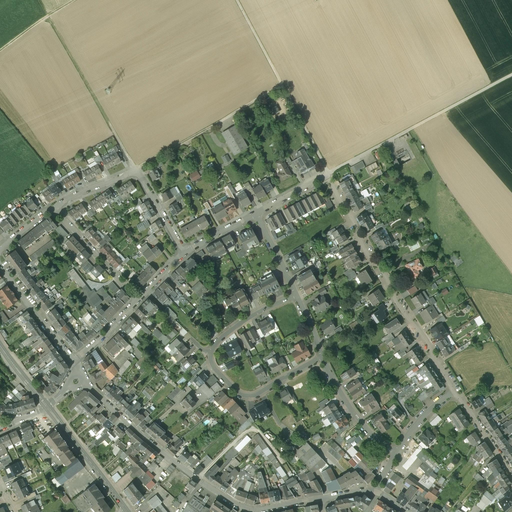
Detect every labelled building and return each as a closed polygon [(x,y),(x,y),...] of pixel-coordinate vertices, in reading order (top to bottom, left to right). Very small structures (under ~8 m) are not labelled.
[(248,147),(235,126),(222,133),(234,155),(248,147)] [(312,165),(304,150),(302,150),(296,153),(296,154),(298,158),(294,160),(301,172),(303,172),(308,169),(309,168),(309,167),(312,165)] [(117,154),(109,158),(114,165),(121,161),(117,154)] [(228,154),(222,157),(225,163),(231,161),(228,154)] [(99,162),(96,157),(94,159),(97,165),(100,169),(102,167),(99,162)] [(109,158),(103,162),(107,169),(114,165),(109,158)] [(292,176),(285,163),(282,159),(275,163),(280,172),(282,175),(279,177),(279,176),(278,176),(281,182),(292,176)] [(362,162),(351,168),(353,172),(365,167),(362,162)] [(366,167),(368,172),(379,167),(376,162),(366,167)] [(97,165),(90,169),(95,176),(102,172),(100,169),(97,165)] [(156,168),(151,171),(152,173),(150,174),(153,181),(160,177),(156,168)] [(90,169),(83,173),(88,181),(95,176),(90,169)] [(193,181),(201,177),(198,170),(190,175),(193,181)] [(76,173),(69,177),(73,184),(81,180),(76,173)] [(353,176),(339,184),(343,191),(355,185),(357,184),(353,176)] [(69,177),(62,181),(66,189),(73,184),(69,177)] [(267,179),(264,181),(259,184),(260,185),(265,194),(273,189),(270,184),(268,179),(267,179)] [(130,181),(123,186),(128,193),(135,189),(130,181)] [(56,184),(49,189),(55,197),(61,192),(56,184)] [(250,185),(245,188),(250,196),(254,193),(252,190),(253,190),(250,185)] [(260,185),(256,187),(257,187),(253,190),(252,190),(254,193),(258,200),(266,195),(265,194),(260,185)] [(355,185),(343,191),(346,196),(355,191),(356,191),(358,190),(355,185)] [(123,186),(117,190),(122,198),(128,193),(123,186)] [(373,186),(363,191),(365,194),(367,197),(371,195),(369,189),(374,187),(373,186)] [(173,188),(161,195),(165,202),(174,196),(176,195),(175,192),(176,192),(173,188)] [(49,189),(43,194),(48,202),(55,197),(49,189)] [(109,190),(102,194),(107,202),(114,197),(109,190)] [(230,190),(226,192),(230,199),(230,198),(231,200),(234,198),(232,194),(230,190)] [(244,191),(240,193),(239,192),(236,194),(243,207),(251,203),(247,197),(244,191)] [(355,191),(346,196),(351,206),(359,201),(367,197),(365,194),(362,196),(362,197),(358,199),(356,193),(355,191)] [(319,193),(313,196),(318,206),(324,203),(319,193)] [(102,194),(95,199),(100,206),(107,202),(102,194)] [(318,206),(313,196),(308,199),(313,209),(318,206)] [(231,200),(230,198),(230,199),(228,200),(227,201),(222,204),(228,214),(236,209),(231,200)] [(32,199),(27,202),(27,203),(23,207),(22,206),(18,210),(17,209),(12,213),(13,213),(8,217),(8,218),(4,221),(0,223),(0,226),(5,232),(9,228),(10,229),(15,225),(15,224),(19,221),(19,220),(23,217),(28,214),(29,214),(34,211),(33,210),(38,206),(37,206),(33,201),(32,199)] [(95,199),(89,204),(92,209),(94,211),(100,206),(95,199)] [(313,209),(308,199),(302,202),(307,212),(313,209)] [(148,201),(140,205),(144,212),(152,208),(148,201)] [(359,201),(351,206),(354,212),(363,207),(361,203),(359,201)] [(302,202),(296,205),(301,215),(307,212),(302,202)] [(175,203),(168,207),(173,216),(180,212),(175,203)] [(87,211),(82,204),(75,208),(80,215),(87,211)] [(222,204),(217,207),(217,206),(211,209),(217,221),(222,219),(221,218),(228,214),(222,204)] [(301,215),(296,205),(291,208),(296,218),(301,215)] [(75,208),(68,213),(73,220),(80,215),(75,208)] [(144,212),(141,214),(145,221),(147,220),(156,215),(152,208),(144,212)] [(296,218),(291,208),(285,212),(290,221),(296,218)] [(366,213),(357,218),(361,225),(372,219),(373,219),(372,215),(368,217),(366,213)] [(279,214),(274,217),(279,227),(285,224),(279,214)] [(204,216),(196,221),(200,230),(209,225),(204,216)] [(50,217),(40,224),(47,233),(57,226),(50,217)] [(274,217),(268,220),(273,230),(279,227),(274,217)] [(372,219),(361,225),(365,232),(373,228),(371,224),(374,222),(372,219)] [(159,220),(151,225),(155,232),(163,227),(159,220)] [(196,221),(180,230),(185,238),(200,230),(196,221)] [(47,233),(40,224),(29,233),(36,242),(47,233)] [(68,235),(61,225),(56,228),(64,238),(68,235)] [(88,230),(84,234),(90,240),(96,234),(91,228),(88,230)] [(336,231),(332,233),(332,234),(335,239),(336,238),(344,234),(341,228),(336,231)] [(251,229),(245,232),(246,233),(244,234),(244,233),(238,236),(243,245),(245,250),(245,249),(259,242),(257,238),(254,233),(251,229)] [(381,230),(371,236),(375,243),(376,243),(385,238),(381,230)] [(36,242),(29,233),(18,242),(24,251),(36,242)] [(96,234),(90,240),(95,246),(98,243),(102,240),(96,234)] [(344,234),(336,238),(339,245),(348,240),(344,234)] [(107,235),(102,240),(98,243),(100,245),(109,237),(107,235)] [(230,235),(220,240),(225,250),(235,245),(230,235)] [(84,249),(72,236),(64,243),(76,256),(84,249)] [(109,237),(100,245),(102,247),(106,244),(106,245),(111,240),(109,237)] [(385,238),(376,243),(380,250),(390,245),(392,244),(392,243),(390,240),(389,240),(387,237),(385,238)] [(32,262),(56,244),(53,240),(29,258),(32,262)] [(220,240),(206,248),(212,260),(227,253),(225,250),(220,240)] [(412,251),(420,246),(417,242),(410,246),(412,251)] [(102,247),(99,250),(105,257),(111,250),(106,245),(106,244),(102,247)] [(348,248),(345,250),(344,249),(339,251),(339,252),(336,254),(339,259),(354,251),(353,249),(353,248),(351,244),(347,247),(348,248)] [(151,250),(147,245),(142,248),(139,251),(149,263),(162,253),(156,246),(151,250)] [(84,249),(76,256),(83,263),(86,260),(91,256),(84,249)] [(117,256),(111,250),(105,257),(110,263),(117,256)] [(242,250),(236,253),(239,259),(245,256),(244,255),(242,250)] [(26,267),(14,251),(5,258),(17,274),(24,269),(26,267)] [(202,251),(194,255),(197,260),(205,255),(202,251)] [(298,251),(294,253),(288,257),(291,263),(302,257),(298,251)] [(354,251),(342,258),(343,260),(344,260),(346,263),(357,257),(354,251)] [(117,256),(110,263),(116,269),(122,263),(117,256)] [(346,263),(345,264),(348,270),(351,269),(361,263),(361,262),(360,260),(358,256),(357,257),(346,263)] [(194,261),(191,257),(185,263),(188,266),(186,267),(191,272),(194,275),(199,269),(199,268),(195,264),(196,264),(194,261)] [(303,257),(291,263),(295,270),(299,268),(300,269),(304,267),(303,266),(307,263),(303,257)] [(418,259),(406,266),(412,279),(418,276),(416,271),(422,268),(418,259)] [(86,260),(83,263),(79,266),(82,269),(89,263),(86,260)] [(319,260),(314,263),(316,266),(317,269),(322,266),(319,260)] [(209,261),(202,265),(205,270),(212,266),(209,261)] [(89,263),(82,269),(87,274),(90,271),(89,271),(93,267),(89,263)] [(93,267),(89,271),(90,271),(96,278),(104,271),(97,263),(93,267)] [(150,266),(144,271),(150,277),(156,272),(150,266)] [(186,267),(184,270),(181,266),(175,272),(183,280),(191,272),(186,267)] [(429,269),(434,278),(440,275),(435,266),(429,269)] [(24,269),(17,274),(22,280),(31,273),(29,271),(27,273),(24,269)] [(270,270),(264,273),(265,275),(259,278),(261,282),(273,275),(270,270)] [(309,270),(297,277),(304,287),(316,281),(312,274),(309,270)] [(366,270),(362,273),(359,275),(362,281),(360,282),(363,286),(364,286),(372,280),(371,278),(368,273),(366,270)] [(144,271),(139,277),(145,283),(150,277),(144,271)] [(352,271),(346,275),(349,281),(356,277),(352,271)] [(175,272),(170,277),(179,288),(182,285),(181,284),(184,281),(183,280),(175,272)] [(31,273),(22,280),(25,284),(32,279),(30,278),(33,276),(31,273)] [(238,273),(226,279),(229,286),(233,282),(241,278),(238,273)] [(261,282),(259,283),(260,285),(264,293),(266,295),(279,288),(273,275),(261,282)] [(85,285),(79,277),(74,280),(81,289),(85,285)] [(139,277),(133,283),(139,289),(145,283),(139,277)] [(25,284),(29,291),(36,286),(32,279),(25,284)] [(304,287),(303,288),(307,294),(319,287),(316,281),(304,287)] [(165,282),(159,288),(166,296),(169,293),(174,298),(177,295),(174,291),(172,290),(173,289),(165,282)] [(200,282),(192,290),(200,298),(208,291),(200,282)] [(119,292),(111,283),(107,287),(115,296),(119,292)] [(36,286),(29,291),(34,297),(44,290),(41,287),(41,286),(39,284),(36,286)] [(102,302),(93,290),(90,292),(85,285),(81,289),(95,307),(102,302)] [(260,285),(256,288),(255,287),(250,289),(252,294),(255,298),(259,296),(260,296),(263,295),(263,294),(264,293),(260,285)] [(7,286),(0,290),(0,297),(5,303),(4,304),(7,308),(18,301),(7,286)] [(324,287),(318,291),(321,296),(327,293),(324,287)] [(44,290),(34,297),(37,301),(45,296),(50,292),(47,288),(44,290)] [(166,296),(159,288),(152,295),(161,304),(168,298),(166,296)] [(242,289),(233,294),(234,296),(241,308),(250,303),(247,298),(242,289)] [(378,290),(367,297),(373,306),(384,299),(378,290)] [(116,298),(115,300),(113,298),(111,300),(107,296),(103,300),(109,308),(108,309),(113,316),(129,299),(121,291),(119,292),(115,296),(114,297),(116,298)] [(424,291),(411,299),(417,308),(426,302),(424,300),(428,297),(424,291)] [(187,292),(182,296),(186,300),(189,298),(188,298),(190,296),(187,292)] [(46,298),(45,296),(37,301),(40,306),(48,300),(46,298)] [(234,296),(231,297),(224,301),(226,305),(224,306),(226,311),(231,308),(231,309),(233,308),(235,312),(241,309),(241,308),(234,296)] [(320,298),(315,300),(316,301),(313,303),(313,304),(314,306),(313,307),(312,309),(313,309),(314,310),(316,309),(317,311),(319,312),(320,311),(321,309),(325,307),(327,307),(328,306),(328,305),(324,297),(322,297),(320,298)] [(433,297),(428,300),(431,306),(432,306),(436,303),(433,297)] [(360,305),(357,299),(348,305),(351,310),(355,307),(355,308),(360,305)] [(49,303),(48,300),(40,306),(45,311),(52,306),(49,303)] [(156,308),(148,300),(141,306),(148,312),(151,308),(154,310),(156,308)] [(141,306),(134,313),(141,320),(148,313),(148,312),(141,306)] [(431,306),(420,313),(427,323),(436,317),(438,315),(432,306),(431,306)] [(95,307),(88,314),(89,315),(91,317),(92,315),(96,311),(95,311),(96,310),(95,307)] [(175,314),(168,307),(164,311),(172,318),(175,314)] [(54,308),(47,314),(52,322),(60,317),(56,311),(54,308)] [(108,309),(104,314),(98,308),(96,310),(95,311),(96,311),(99,314),(101,316),(107,322),(113,316),(108,309)] [(379,310),(372,314),(375,319),(374,320),(377,324),(383,320),(383,321),(384,320),(386,318),(380,309),(379,310)] [(2,311),(0,312),(0,317),(4,323),(8,321),(9,320),(2,311)] [(27,311),(17,318),(17,319),(23,326),(25,324),(32,319),(27,311)] [(163,321),(155,314),(152,316),(160,324),(163,321)] [(9,320),(8,321),(10,324),(17,319),(17,318),(15,315),(9,320)] [(478,326),(484,323),(481,315),(475,318),(478,326)] [(69,321),(73,325),(77,320),(73,316),(69,321)] [(101,316),(95,322),(101,328),(107,322),(101,316)] [(437,320),(439,324),(442,323),(446,320),(443,316),(437,320)] [(60,317),(52,322),(59,331),(64,325),(65,324),(60,317)] [(137,324),(130,317),(125,323),(132,330),(137,324)] [(95,322),(91,318),(89,320),(93,324),(91,326),(96,333),(101,328),(95,322)] [(32,319),(25,324),(30,331),(37,326),(32,319)] [(270,323),(268,319),(263,321),(268,331),(273,329),(274,329),(270,323)] [(394,320),(390,322),(390,323),(384,327),(389,334),(391,333),(401,326),(396,319),(394,320)] [(263,321),(258,324),(260,329),(263,334),(268,331),(263,321)] [(329,321),(321,326),(324,332),(325,334),(326,334),(335,328),(332,324),(331,324),(329,321)] [(132,330),(125,323),(120,328),(127,335),(132,330)] [(439,324),(436,326),(433,328),(434,328),(430,331),(438,342),(445,338),(449,335),(448,334),(447,335),(444,330),(446,330),(442,323),(439,324)] [(149,331),(141,324),(139,326),(147,333),(149,331)] [(59,331),(58,332),(70,344),(74,341),(72,339),(75,336),(74,336),(73,333),(64,325),(59,331)] [(37,326),(30,331),(33,336),(31,337),(34,340),(36,339),(43,333),(37,326)] [(163,343),(167,346),(177,331),(172,328),(163,343)] [(162,335),(156,329),(152,333),(158,339),(162,335)] [(249,331),(249,332),(246,333),(251,343),(257,339),(258,339),(255,334),(252,330),(252,329),(251,329),(250,329),(249,330),(249,331)] [(260,329),(256,331),(260,338),(264,336),(263,334),(260,329)] [(404,331),(398,336),(401,342),(408,337),(404,331)] [(43,333),(36,339),(37,341),(38,342),(37,342),(34,344),(32,345),(34,348),(47,339),(43,333)] [(246,333),(240,337),(247,349),(247,350),(248,350),(253,347),(251,343),(246,333)] [(389,334),(382,339),(384,342),(388,339),(390,337),(393,336),(391,333),(389,334)] [(127,343),(118,334),(114,338),(122,347),(124,349),(127,351),(131,347),(127,342),(127,343)] [(78,341),(75,336),(72,339),(74,341),(70,344),(76,351),(83,345),(80,340),(78,341)] [(82,338),(80,340),(83,345),(88,341),(85,336),(82,338)] [(401,342),(397,344),(401,350),(406,347),(412,343),(408,337),(401,342)] [(28,338),(22,343),(25,347),(26,346),(30,343),(31,342),(28,338)] [(114,338),(103,348),(112,357),(122,347),(114,338)] [(135,338),(131,341),(136,346),(140,343),(135,338)] [(438,342),(436,343),(441,350),(449,345),(450,344),(445,338),(438,342)] [(47,339),(34,348),(36,351),(41,347),(41,346),(43,347),(44,349),(51,344),(47,339)] [(172,355),(183,345),(180,342),(177,339),(168,347),(171,351),(169,352),(172,355)] [(233,342),(226,346),(227,347),(225,348),(229,357),(233,355),(234,356),(238,354),(237,352),(241,350),(236,342),(234,343),(233,342)] [(301,342),(295,346),(295,347),(296,346),(298,349),(297,351),(292,354),(295,360),(296,362),(304,358),(304,357),(308,355),(309,355),(310,355),(305,347),(304,347),(301,342)] [(51,344),(44,349),(45,351),(46,352),(44,353),(41,355),(43,358),(45,357),(55,349),(51,344)] [(449,345),(441,350),(446,357),(458,349),(456,344),(450,348),(449,345)] [(183,345),(172,355),(178,361),(182,357),(189,351),(183,345)] [(415,348),(408,353),(412,358),(419,354),(415,348)] [(55,349),(45,357),(47,360),(50,358),(51,358),(52,359),(50,360),(51,361),(53,360),(59,355),(55,349)] [(103,362),(95,350),(91,353),(97,362),(96,363),(98,365),(103,362)] [(292,354),(290,355),(288,355),(287,356),(290,362),(290,363),(295,360),(292,354)] [(419,354),(412,358),(416,364),(423,359),(419,354)] [(59,355),(53,360),(55,362),(54,364),(51,366),(53,368),(55,366),(63,361),(59,355)] [(95,367),(89,355),(83,361),(82,363),(83,363),(87,371),(95,367)] [(143,355),(138,362),(145,368),(151,362),(143,355)] [(279,360),(277,356),(271,359),(273,363),(269,365),(273,373),(286,366),(285,365),(282,358),(279,360)] [(287,356),(282,358),(285,365),(290,362),(287,356)] [(188,360),(183,365),(187,370),(196,361),(192,357),(188,360)] [(121,376),(131,364),(127,360),(118,372),(121,376)] [(39,361),(35,364),(38,369),(43,366),(41,363),(39,361)] [(60,375),(64,378),(68,370),(68,367),(63,361),(55,366),(59,371),(58,372),(59,373),(59,372),(60,374),(60,375)] [(232,361),(225,365),(228,370),(235,367),(232,361)] [(112,364),(107,368),(103,362),(98,365),(97,365),(103,373),(104,373),(106,376),(109,379),(110,381),(114,376),(118,372),(115,368),(112,364)] [(428,364),(417,371),(418,374),(423,370),(425,374),(432,369),(428,364)] [(414,365),(406,370),(408,374),(412,370),(416,367),(414,365)] [(261,367),(253,371),(258,381),(266,377),(263,371),(261,367)] [(199,368),(192,374),(194,376),(201,370),(199,368)] [(352,368),(340,376),(344,381),(352,376),(356,374),(355,374),(352,368)] [(432,369),(425,374),(427,377),(424,380),(425,382),(436,375),(435,373),(434,373),(432,369)] [(57,379),(58,378),(50,374),(48,371),(45,374),(46,375),(49,379),(52,381),(59,385),(62,381),(57,379)] [(198,378),(194,381),(200,387),(209,378),(203,372),(198,378)] [(98,373),(95,374),(95,373),(90,375),(95,383),(103,379),(106,376),(104,373),(103,373),(99,375),(98,373)] [(196,375),(189,382),(191,384),(194,381),(198,378),(196,375)] [(436,375),(425,382),(427,384),(431,382),(433,385),(440,381),(437,377),(436,375)] [(355,381),(347,387),(351,392),(362,385),(358,379),(355,381)] [(59,385),(52,381),(49,385),(50,386),(55,393),(59,385)] [(123,381),(121,384),(117,388),(118,388),(115,391),(116,392),(115,393),(113,391),(107,397),(111,400),(117,394),(120,390),(125,386),(126,384),(123,381)] [(427,392),(425,393),(427,395),(428,396),(443,386),(440,381),(433,385),(435,388),(433,390),(432,389),(427,392)] [(217,383),(209,390),(204,384),(199,388),(209,398),(221,388),(217,383)] [(108,386),(107,385),(101,391),(107,397),(113,391),(108,386)] [(362,385),(351,392),(355,398),(362,394),(366,391),(365,391),(362,385)] [(50,386),(47,388),(46,387),(43,389),(49,397),(55,393),(50,386)] [(177,386),(168,396),(171,400),(181,390),(177,386)] [(152,395),(146,388),(144,390),(145,391),(144,393),(150,399),(151,397),(152,395)] [(286,389),(282,391),(282,392),(279,394),(284,402),(287,400),(288,402),(292,399),(289,394),(286,389)] [(117,394),(111,400),(116,405),(121,399),(119,396),(119,395),(121,395),(123,393),(120,390),(117,394)] [(33,399),(29,400),(28,395),(27,396),(21,391),(19,393),(23,397),(25,396),(26,401),(28,409),(36,407),(33,399)] [(83,391),(68,407),(71,412),(74,408),(77,412),(80,409),(84,412),(84,411),(88,408),(84,404),(89,400),(95,406),(98,403),(99,402),(89,393),(88,393),(85,391),(83,391)] [(25,396),(23,397),(19,393),(18,392),(15,396),(20,401),(22,400),(23,401),(19,402),(22,411),(28,409),(26,401),(25,396)] [(215,398),(214,399),(220,406),(228,398),(222,392),(215,398)] [(131,396),(120,409),(124,413),(130,406),(127,403),(129,403),(133,398),(134,399),(137,396),(134,393),(131,396)] [(121,399),(116,405),(120,409),(131,396),(129,394),(129,395),(125,399),(124,400),(122,398),(121,399)] [(188,396),(181,402),(184,404),(183,405),(188,411),(195,404),(191,399),(192,398),(189,395),(188,396)] [(371,395),(365,399),(366,401),(363,402),(364,404),(362,405),(363,406),(362,406),(362,408),(363,409),(365,408),(367,412),(371,409),(378,405),(371,395)] [(19,402),(14,396),(10,400),(14,404),(15,413),(16,413),(22,411),(19,402)] [(10,400),(7,397),(2,403),(5,406),(5,414),(12,414),(15,413),(14,404),(10,400)] [(228,398),(220,406),(224,410),(226,408),(228,410),(235,403),(231,399),(230,400),(228,398)] [(478,398),(470,403),(475,410),(483,405),(478,398)] [(327,399),(318,404),(320,407),(324,405),(329,402),(327,399)] [(262,402),(261,405),(257,407),(254,407),(254,409),(254,410),(258,417),(259,418),(262,417),(263,417),(264,416),(265,416),(266,415),(267,414),(269,412),(265,403),(262,402)] [(137,403),(132,408),(130,406),(124,413),(131,419),(138,411),(142,407),(137,403)] [(235,403),(228,410),(238,421),(242,416),(245,414),(235,403)] [(325,408),(323,410),(327,416),(337,410),(333,403),(325,408)] [(378,405),(371,409),(374,413),(380,409),(378,405)] [(90,410),(87,414),(84,411),(84,412),(83,413),(89,420),(90,418),(94,414),(93,413),(98,409),(95,406),(90,410)] [(404,416),(397,408),(392,413),(394,416),(397,419),(400,417),(401,418),(404,416)] [(469,425),(459,409),(449,415),(460,431),(469,425)] [(258,417),(254,410),(248,412),(253,420),(258,417)] [(327,416),(332,424),(336,421),(344,416),(341,412),(340,413),(337,410),(327,416)] [(485,410),(478,415),(481,420),(488,415),(485,410)] [(144,413),(141,416),(140,416),(137,414),(132,420),(138,425),(141,422),(148,416),(144,413)] [(380,413),(371,419),(377,427),(385,422),(386,421),(380,413)] [(101,415),(99,417),(98,416),(97,417),(94,414),(90,418),(89,420),(91,422),(92,423),(95,421),(96,420),(99,423),(100,424),(105,418),(101,415)] [(113,416),(112,415),(110,417),(108,420),(113,424),(118,419),(114,415),(113,416)] [(488,415),(481,420),(484,424),(491,420),(490,417),(488,415)] [(242,416),(238,421),(242,425),(246,421),(242,416)] [(344,416),(336,421),(340,428),(341,429),(348,424),(349,424),(344,416)] [(438,416),(430,424),(433,428),(442,420),(438,416)] [(106,419),(101,424),(103,425),(102,426),(103,428),(104,430),(102,432),(105,434),(109,430),(108,429),(109,429),(113,424),(108,420),(107,420),(106,419)] [(491,420),(484,424),(488,430),(494,426),(495,425),(494,423),(494,422),(492,419),(491,420)] [(508,421),(501,426),(502,427),(503,429),(506,428),(511,424),(508,421)] [(148,428),(141,422),(138,425),(136,427),(144,433),(145,431),(148,428)] [(385,422),(378,426),(382,432),(389,427),(385,422)] [(29,423),(25,425),(24,424),(20,426),(23,433),(31,429),(29,423)] [(153,423),(148,428),(145,431),(156,440),(163,434),(165,433),(153,423)] [(96,426),(91,429),(94,433),(95,434),(98,432),(100,431),(96,426)] [(494,426),(488,430),(493,437),(503,429),(502,427),(499,429),(498,428),(496,429),(494,426)] [(124,434),(117,427),(113,432),(116,436),(120,439),(122,436),(124,434)] [(503,429),(493,437),(497,443),(503,439),(501,436),(502,435),(502,434),(505,432),(506,433),(508,432),(506,428),(503,429)] [(31,429),(23,433),(25,436),(27,442),(34,439),(31,432),(33,431),(31,429)] [(113,432),(109,429),(108,429),(109,430),(105,434),(101,437),(96,441),(98,444),(108,437),(112,440),(116,436),(113,432)] [(134,434),(128,429),(125,432),(130,438),(134,434)] [(428,430),(425,432),(424,432),(424,433),(422,435),(421,435),(422,436),(419,438),(422,441),(426,446),(427,446),(429,443),(429,442),(432,440),(435,437),(428,430)] [(16,431),(8,435),(12,445),(20,441),(16,431)] [(66,447),(54,431),(43,439),(55,455),(56,455),(66,447)] [(479,440),(474,432),(467,437),(473,445),(479,440)] [(142,442),(134,434),(130,438),(129,439),(134,444),(125,453),(128,456),(135,449),(142,442)] [(163,434),(156,440),(164,447),(170,440),(163,434)] [(267,448),(257,434),(253,437),(258,445),(262,450),(263,451),(267,448)] [(8,435),(1,438),(5,448),(12,445),(8,435)] [(247,435),(235,447),(239,452),(252,439),(247,435)] [(348,441),(350,440),(353,446),(359,443),(357,437),(352,439),(351,435),(346,438),(348,441)] [(511,435),(509,438),(509,439),(507,440),(507,441),(506,441),(504,438),(503,439),(497,443),(501,449),(511,441),(511,437),(511,435)] [(180,440),(172,446),(176,449),(181,445),(182,443),(180,440)] [(369,464),(358,452),(347,441),(344,445),(347,448),(346,449),(348,451),(345,454),(341,450),(338,453),(348,462),(353,468),(356,472),(358,470),(355,466),(358,463),(364,469),(369,464)] [(426,446),(422,441),(419,444),(425,451),(428,448),(427,446),(426,446)] [(511,441),(501,449),(505,455),(511,451),(510,448),(510,447),(511,446),(511,445),(511,441)] [(144,451),(148,446),(142,442),(135,449),(137,452),(141,449),(144,451)] [(484,442),(477,447),(478,449),(477,451),(478,452),(477,454),(479,456),(481,453),(488,448),(484,442)] [(341,450),(334,443),(331,447),(335,450),(338,453),(341,450)] [(324,462),(307,444),(297,453),(293,449),(291,451),(295,454),(309,469),(312,466),(316,462),(319,466),(324,462)] [(111,452),(116,455),(120,449),(115,445),(111,452)] [(171,445),(166,450),(173,457),(176,454),(174,452),(176,450),(176,449),(172,446),(171,445)] [(158,454),(148,446),(144,451),(145,452),(146,453),(142,457),(140,459),(141,460),(140,461),(139,462),(141,465),(149,456),(150,457),(150,456),(153,459),(158,454)] [(76,459),(66,447),(56,455),(65,467),(76,459)] [(342,457),(331,448),(328,452),(338,461),(342,457)] [(488,448),(481,453),(479,456),(481,457),(482,455),(485,459),(492,454),(488,448)] [(128,456),(126,458),(130,463),(135,458),(133,457),(137,452),(135,449),(128,456)] [(184,451),(178,458),(184,463),(186,461),(190,456),(184,451)] [(190,456),(186,461),(190,464),(194,460),(197,458),(193,455),(192,457),(190,456)] [(206,460),(194,472),(197,475),(209,463),(213,461),(207,455),(205,458),(206,460)] [(475,463),(473,465),(475,466),(481,459),(481,457),(479,456),(475,460),(476,461),(475,463)] [(137,460),(135,458),(130,463),(135,467),(139,462),(140,461),(138,459),(137,460)] [(234,458),(223,469),(226,471),(225,471),(229,474),(230,472),(232,470),(239,463),(234,458)] [(65,467),(61,470),(61,471),(54,476),(57,481),(58,483),(59,482),(61,485),(68,480),(68,479),(84,468),(77,459),(76,459),(65,467)] [(496,459),(487,464),(490,468),(486,471),(484,474),(486,477),(492,471),(500,466),(496,459)] [(139,462),(135,467),(131,470),(133,472),(131,475),(133,478),(136,475),(138,477),(142,474),(143,475),(146,473),(148,471),(146,469),(144,467),(141,465),(139,462)] [(10,466),(4,469),(9,478),(14,476),(21,472),(17,463),(10,466)] [(166,471),(170,474),(175,467),(171,464),(166,471)] [(216,464),(204,475),(209,480),(211,482),(216,478),(213,475),(216,473),(220,467),(216,464)] [(256,472),(248,464),(236,476),(231,482),(234,484),(236,485),(240,480),(246,483),(247,482),(256,472)] [(375,470),(369,464),(364,469),(368,474),(363,480),(367,484),(370,482),(375,476),(374,475),(377,473),(374,471),(375,470)] [(286,475),(280,466),(276,469),(282,478),(286,475)] [(493,474),(487,480),(490,482),(495,477),(503,472),(500,466),(492,471),(493,472),(493,474)] [(330,468),(322,472),(322,471),(320,472),(326,483),(336,480),(330,468)] [(229,474),(224,481),(227,483),(227,482),(233,474),(232,473),(233,472),(232,470),(230,472),(229,474)] [(220,478),(217,476),(216,478),(211,482),(219,488),(224,481),(229,474),(225,471),(220,478)] [(355,471),(350,474),(349,472),(343,475),(344,476),(336,480),(338,484),(341,489),(349,485),(350,486),(356,483),(357,484),(363,480),(361,477),(355,471)] [(115,482),(121,477),(117,472),(111,477),(115,482)] [(262,477),(261,472),(258,473),(258,489),(264,488),(266,487),(265,484),(262,477)] [(310,472),(306,474),(308,480),(310,482),(316,480),(311,472),(310,472)] [(503,472),(495,477),(496,479),(497,480),(499,482),(506,477),(503,472)] [(146,473),(143,475),(142,474),(138,477),(149,490),(155,485),(151,480),(152,479),(146,473)] [(305,473),(299,478),(299,479),(302,483),(306,480),(307,481),(308,480),(306,474),(305,473)] [(481,477),(477,474),(474,478),(480,484),(483,480),(481,477)] [(396,475),(383,490),(388,494),(401,478),(396,475)] [(294,476),(284,482),(286,484),(288,488),(295,485),(298,483),(295,479),(294,476)] [(418,483),(409,476),(405,481),(412,486),(414,488),(418,483)] [(299,478),(298,477),(295,479),(298,483),(295,485),(298,491),(305,488),(304,486),(302,483),(299,479),(299,478)] [(506,477),(499,482),(500,484),(503,489),(507,487),(506,486),(508,485),(509,485),(510,484),(510,483),(509,482),(506,477)] [(20,480),(11,484),(15,492),(24,488),(20,480)] [(191,480),(185,487),(186,487),(190,490),(188,492),(190,493),(197,485),(191,480)] [(314,490),(306,491),(305,488),(298,491),(301,497),(323,495),(321,489),(320,488),(316,480),(310,482),(314,490)] [(336,480),(326,483),(328,489),(325,490),(323,487),(320,488),(321,489),(323,495),(337,492),(334,485),(338,484),(336,480)] [(224,481),(219,488),(224,492),(229,485),(227,483),(224,481)] [(229,485),(224,492),(227,494),(234,484),(231,482),(229,485)] [(132,483),(123,491),(134,505),(143,497),(132,483)] [(258,498),(249,495),(250,494),(251,494),(254,484),(251,483),(250,486),(247,494),(244,502),(253,505),(255,499),(257,500),(258,498)] [(429,490),(418,483),(414,488),(420,492),(425,496),(429,490)] [(244,493),(236,491),(234,498),(238,500),(244,502),(247,494),(250,486),(246,484),(244,489),(245,490),(244,493)] [(273,492),(270,492),(270,491),(269,486),(267,487),(266,484),(265,484),(266,487),(268,493),(270,502),(275,501),(273,492)] [(94,485),(82,493),(92,507),(102,499),(104,498),(94,485)] [(412,486),(405,495),(401,493),(397,499),(405,505),(410,499),(411,498),(417,490),(414,488),(412,486)] [(24,488),(15,492),(19,500),(27,497),(29,496),(29,495),(25,487),(24,488)] [(265,493),(261,493),(261,494),(259,495),(260,498),(261,504),(270,502),(268,493),(266,487),(264,488),(265,489),(263,489),(265,493)] [(440,494),(431,487),(429,490),(425,496),(420,492),(414,500),(412,504),(418,508),(421,503),(424,504),(424,501),(427,497),(432,501),(431,503),(433,504),(440,494)] [(503,494),(497,499),(498,501),(499,501),(503,507),(504,508),(509,505),(508,504),(511,500),(511,495),(508,489),(503,494)] [(417,490),(411,498),(414,500),(420,492),(417,490)] [(290,491),(287,492),(288,496),(283,497),(284,501),(295,498),(290,491)] [(500,492),(494,497),(496,500),(497,499),(503,494),(500,492)] [(92,507),(82,493),(72,501),(80,511),(85,511),(92,507)] [(181,493),(175,499),(179,503),(185,496),(181,493)] [(66,495),(61,499),(66,505),(71,501),(66,495)] [(156,495),(148,501),(153,509),(154,509),(156,511),(166,511),(160,504),(162,502),(156,495)] [(491,502),(483,495),(476,505),(483,511),(491,502)] [(196,498),(193,496),(187,504),(198,511),(200,511),(203,506),(206,500),(204,499),(204,500),(198,496),(196,498)] [(360,498),(359,499),(356,497),(347,499),(349,507),(356,506),(364,511),(368,504),(369,505),(371,500),(367,497),(366,497),(364,496),(361,499),(360,498)] [(410,499),(405,505),(415,511),(416,511),(418,508),(412,504),(414,500),(411,498),(410,499)] [(92,507),(95,511),(108,511),(111,510),(102,499),(92,507)] [(347,499),(334,502),(335,504),(336,509),(337,511),(344,511),(343,508),(349,507),(347,499)] [(29,503),(28,503),(28,504),(28,505),(27,504),(26,504),(26,505),(26,506),(26,507),(23,509),(24,511),(25,511),(30,511),(36,509),(37,509),(35,505),(36,504),(34,501),(34,500),(29,503)] [(176,500),(172,505),(176,509),(180,504),(176,500)] [(215,500),(210,509),(214,511),(230,511),(231,511),(215,500)] [(379,501),(372,511),(381,511),(385,505),(379,501)] [(448,501),(443,508),(447,510),(451,504),(448,501)] [(418,508),(416,511),(423,511),(422,511),(426,506),(424,504),(421,503),(418,508)]
